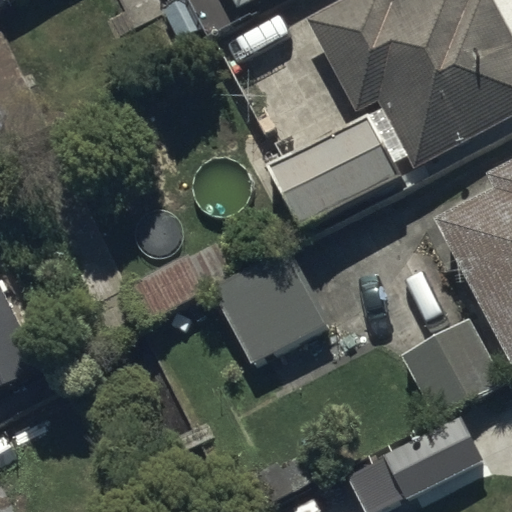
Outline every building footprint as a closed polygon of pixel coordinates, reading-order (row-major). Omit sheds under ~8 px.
[(236,0),(241,9),(245,7),(260,0),(236,0)] [(511,124),(511,31),(495,0),(403,0),(398,3),(397,0),(358,0),(312,25),(360,113),(369,108),(375,121),(278,173),(310,233),(511,124)] [(511,165),(491,175),(501,192),(441,225),(511,355),(511,165)] [(215,295),(257,371),(339,326),(297,250),(240,281),(217,238),(67,321),(91,364),(215,295)] [(0,271),(0,397),(52,370),(0,271)] [(477,321),(405,357),(439,423),(345,469),(366,511),(393,511),(490,464),(463,411),(511,388),(477,321)] [(273,511),(327,488),(311,453),(240,484),(252,511),(273,511)]
